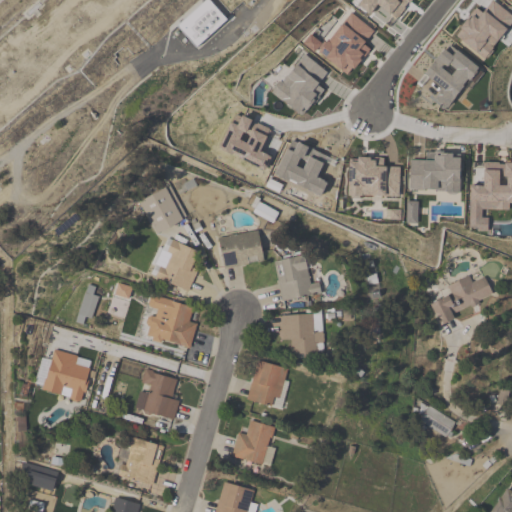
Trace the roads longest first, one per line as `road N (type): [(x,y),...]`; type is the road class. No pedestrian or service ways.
road 1 (residential): [(244,305),(180,511)]
road 2 (residential): [(451,0),(395,66),(369,119)]
